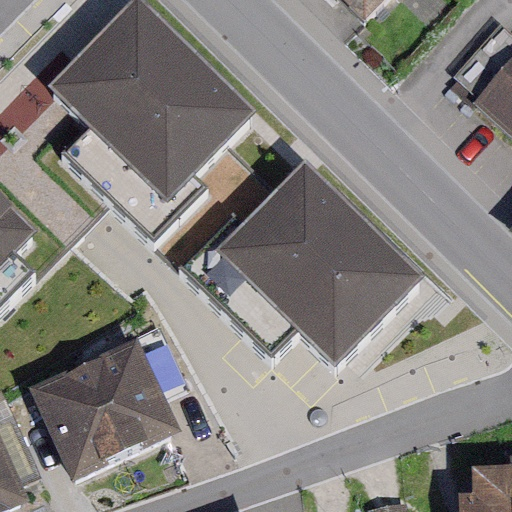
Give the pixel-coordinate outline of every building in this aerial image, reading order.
[(258,111),(139,0),(133,0),(50,86),(91,126),(67,152),(155,239),(209,189),(194,177),(258,111)] [(434,0),(347,0),(387,43),(434,0)] [(511,78),(482,114),(511,139),(511,78)] [(428,275),(307,157),(192,273),(273,353),(296,329),(336,368),(428,275)] [(39,231),(0,192),(0,305),(32,273),(14,255),(39,231)] [(145,340),(36,384),(81,496),(191,452),(145,340)] [(0,511),(34,511),(53,503),(0,392),(0,511)] [(511,511),(511,463),(466,464),(466,511),(511,511)]
